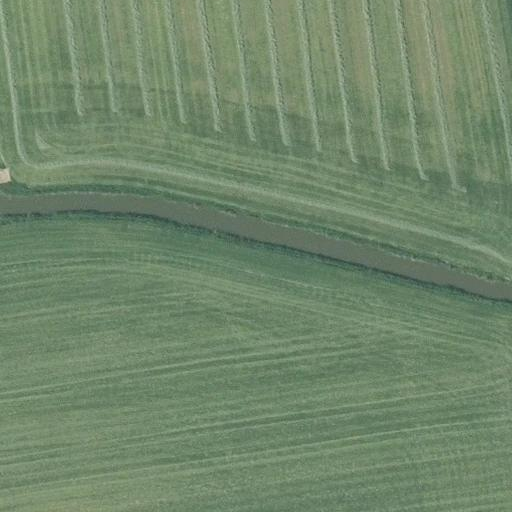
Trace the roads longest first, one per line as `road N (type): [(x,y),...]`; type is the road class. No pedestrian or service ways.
road 1 (track): [(511,350),(55,253),(0,255)]
road 2 (track): [(0,176),(91,93),(118,0)]
